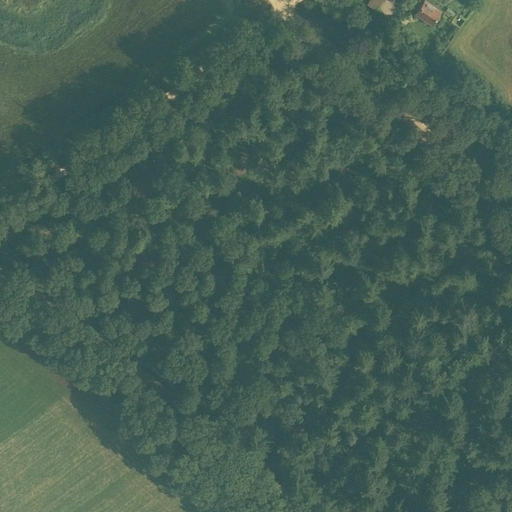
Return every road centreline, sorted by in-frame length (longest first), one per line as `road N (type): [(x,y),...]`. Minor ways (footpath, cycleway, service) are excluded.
road 1 (track): [(279,511),(0,267)]
road 2 (track): [(0,217),(293,6)]
road 3 (track): [(293,6),(511,199)]
